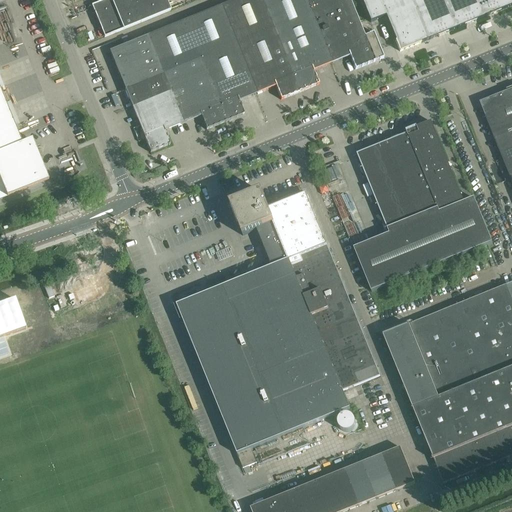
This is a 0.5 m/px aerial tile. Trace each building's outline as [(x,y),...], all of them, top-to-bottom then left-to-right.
[(170,11),(165,0),(107,0),(92,6),(104,38),(128,28),(170,11)] [(274,84),(277,92),(281,101),(300,93),(262,0),(237,0),(221,7),(255,92),(274,84)] [(319,85),(312,69),(331,61),(305,0),(262,0),(300,93),(319,85)] [(348,54),(355,70),(383,59),(373,34),(364,37),(349,0),(305,0),(331,61),(348,54)] [(360,0),(370,23),(385,17),(400,52),(455,29),(443,0),(360,0)] [(443,0),(455,29),(484,18),(476,0),(443,0)] [(511,6),(511,0),(476,0),(484,18),(511,6)] [(244,116),(237,99),(255,92),(221,7),(147,37),(163,76),(199,61),(225,123),(244,116)] [(132,108),(170,94),(163,76),(147,37),(110,52),(132,108)] [(200,114),(206,131),(225,123),(199,61),(163,76),(170,94),(181,122),(200,114)] [(0,198),(6,196),(7,198),(29,189),(28,187),(46,180),(41,167),(42,166),(34,146),(32,147),(26,144),(26,142),(22,144),(0,90),(0,198)] [(511,90),(480,103),(495,143),(511,136),(511,90)] [(143,136),(150,153),(170,145),(163,129),(181,122),(170,94),(132,108),(143,136)] [(357,155),(390,236),(354,250),(371,294),(492,246),(473,200),(464,204),(432,123),(407,133),(407,135),(357,155)] [(511,136),(495,143),(511,181),(511,180),(511,136)] [(252,450),(350,410),(343,391),(380,376),(306,195),(269,210),(262,192),(230,205),(243,236),(257,231),(272,268),(177,306),(243,469),(257,464),(252,450)] [(511,457),(511,284),(383,336),(444,485),(511,457)] [(0,355),(10,352),(3,336),(26,327),(16,298),(0,303),(0,355)] [(253,511),(346,511),(415,484),(400,449),(252,509),(253,511)]
